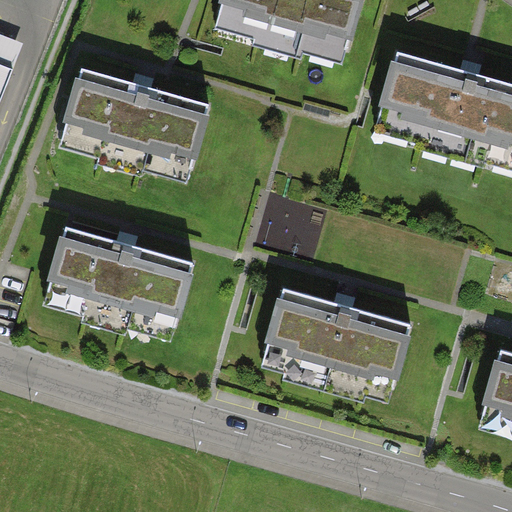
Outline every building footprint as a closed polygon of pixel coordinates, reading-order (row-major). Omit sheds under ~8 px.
[(222,0),(217,18),(344,55),(359,0),(222,0)] [(511,85),(466,72),(393,51),(372,121),(511,161),(511,85)] [(0,104),(13,72),(0,66),(0,104)] [(209,101),(82,66),(62,137),(189,172),(209,101)] [(277,245),(314,259),(327,226),(309,219),(313,209),(294,202),(277,245)] [(191,261),(66,224),(45,294),(170,331),(191,261)] [(412,326),(280,289),(260,361),(391,398),(412,326)] [(511,350),(501,348),(480,419),(511,428),(511,350)]
